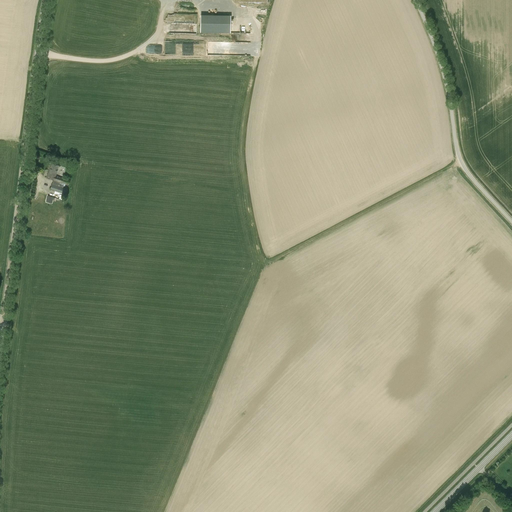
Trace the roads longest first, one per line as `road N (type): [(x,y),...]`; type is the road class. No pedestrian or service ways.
road 1 (tertiary): [(0,329),(44,0)]
road 2 (unclassified): [(511,222),(461,163),(448,92),(414,0)]
